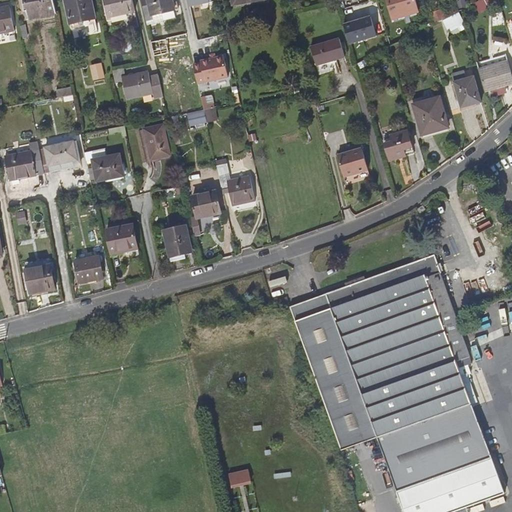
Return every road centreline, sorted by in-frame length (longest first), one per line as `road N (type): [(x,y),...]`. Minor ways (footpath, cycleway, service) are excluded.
road 1 (residential): [(0,333),(275,256),(352,225),(410,198),(511,123)]
road 2 (unknown): [(511,364),(493,391),(511,501)]
road 3 (unknown): [(29,325),(0,188)]
road 4 (unknown): [(160,288),(144,194),(153,164)]
